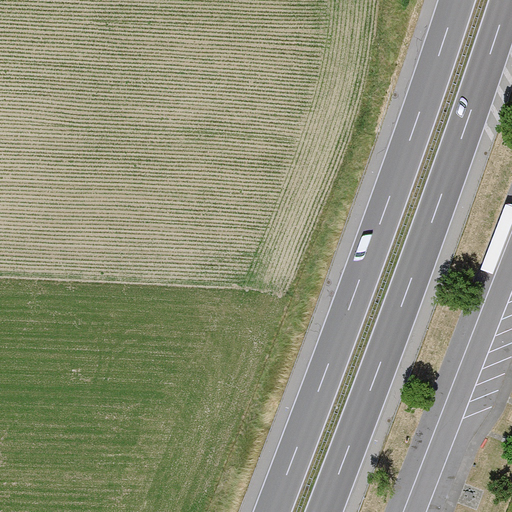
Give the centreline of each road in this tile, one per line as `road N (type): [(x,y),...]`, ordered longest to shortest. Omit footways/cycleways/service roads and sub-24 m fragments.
road 1 (motorway): [(456,0),(271,511)]
road 2 (motorway): [(322,511),(506,0)]
